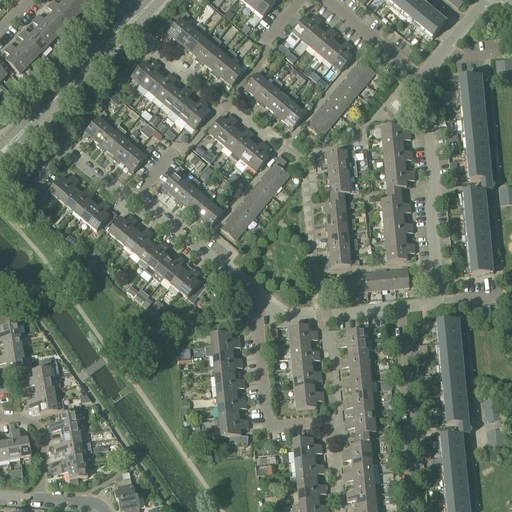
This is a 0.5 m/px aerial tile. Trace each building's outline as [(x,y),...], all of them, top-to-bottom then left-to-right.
[(65,0),(67,1),(63,5),(76,18),(84,11),(72,0),(65,0)] [(72,0),(84,11),(91,3),(87,0),(72,0)] [(251,0),(246,6),(254,13),(264,0),(251,0)] [(264,0),(254,13),(262,19),(275,5),(270,1),(270,0),(264,0)] [(381,0),(432,41),(444,26),(440,23),(445,16),(438,10),(433,17),(424,9),(429,3),(425,0),(419,0),(416,4),(412,0),(381,0)] [(444,0),(457,10),(465,0),(444,0)] [(53,3),(49,6),(69,26),(76,18),(63,5),(59,9),(53,3)] [(52,15),(48,19),(62,33),(69,26),(49,6),(46,9),(52,15)] [(233,17),(228,13),(224,18),(229,22),(233,17)] [(38,17),(35,21),(55,40),(62,33),(48,19),(45,23),(38,17)] [(308,24),(304,20),(291,35),(288,39),(296,46),(300,42),(318,20),(314,17),(308,24)] [(256,31),(262,23),(256,19),(250,27),(256,31)] [(318,20),(300,42),(307,48),(320,33),(316,30),(321,23),(318,20)] [(38,30),(34,34),(48,47),(55,40),(35,21),(32,24),(38,30)] [(179,22),(167,36),(166,38),(169,42),(171,40),(176,43),(188,29),(179,22)] [(188,29),(176,43),(180,47),(178,49),(182,52),(201,28),(198,25),(192,32),(188,29)] [(245,27),(241,32),(246,36),(250,31),(245,27)] [(201,28),(182,52),(185,55),(187,53),(191,56),(203,42),(200,38),(205,31),(201,28)] [(320,33),(307,48),(315,55),(333,33),(330,30),(324,37),(320,33)] [(24,32),(21,35),(41,55),(48,47),(34,34),(30,38),(24,32)] [(333,33),(315,55),(323,61),(336,46),(331,43),(337,36),(333,33)] [(24,45),(20,49),(34,62),(41,55),(21,35),(18,39),(24,45)] [(203,42),(191,56),(195,60),(194,62),(197,65),(217,41),(213,38),(208,45),(203,42)] [(217,41),(197,65),(201,68),(203,66),(207,69),(219,55),(215,51),(221,45),(217,41)] [(336,46),(323,61),(331,68),(349,46),(345,43),(340,50),(336,46)] [(349,46),(331,68),(339,75),(352,60),(347,56),(352,49),(349,46)] [(10,47),(6,50),(27,69),(34,62),(20,49),(16,53),(10,47)] [(281,48),(277,52),(285,59),(289,54),(281,48)] [(27,69),(6,50),(3,53),(10,59),(5,64),(19,77),(27,69)] [(219,55),(207,69),(211,73),(210,75),(213,78),(233,54),(229,51),(223,58),(219,55)] [(233,54),(213,78),(217,81),(218,79),(223,82),(235,68),(230,64),(236,57),(233,54)] [(131,80),(139,87),(157,66),(153,63),(148,69),(143,66),(131,80)] [(497,84),(511,82),(511,68),(511,63),(495,64),(497,84)] [(354,68),(350,73),(365,86),(374,75),(361,64),(356,70),(354,68)] [(157,66),(139,87),(147,94),(159,79),(155,75),(161,69),(157,66)] [(235,68),(223,82),(227,86),(225,88),(229,91),(243,75),(235,68)] [(299,75),(293,70),(290,74),(295,79),(299,75)] [(347,80),(343,86),(356,97),(365,86),(350,73),(345,78),(347,80)] [(308,80),(310,82),(315,86),(320,80),(312,74),(308,80)] [(159,79),(147,94),(155,100),(173,79),(169,76),(163,82),(159,79)] [(256,77),(244,91),(242,94),(247,97),(249,95),(253,98),(265,84),(256,77)] [(173,79),(155,100),(163,107),(175,92),(170,88),(176,82),(173,79)] [(459,81),(461,101),(469,184),(480,183),(481,193),(462,195),(471,277),(490,276),(489,270),(498,269),(497,260),(488,260),(487,249),(496,248),(495,239),(486,240),(485,229),(494,228),(493,223),(493,219),(484,220),(483,209),(492,208),(490,192),(492,192),(493,191),(494,191),(494,190),(494,189),(493,188),(492,187),(491,187),(489,187),(488,176),(496,175),(496,166),(487,167),(486,156),(494,155),(494,145),(485,146),(484,135),(492,134),(491,125),(483,126),(482,115),(490,114),(489,105),(481,106),(480,94),(488,94),(487,84),(479,85),(478,79),(459,81)] [(265,84),(253,98),(257,102),(255,104),(259,107),(278,83),(275,80),(269,87),(265,84)] [(278,83),(259,107),(262,110),(264,108),(268,111),(280,97),(276,93),(282,87),(278,83)] [(336,90),(332,95),(347,107),(356,97),(343,86),(338,91),(336,90)] [(175,92),(163,107),(170,113),(188,92),(185,89),(179,96),(175,92)] [(188,92),(170,113),(178,120),(190,105),(186,101),(192,95),(188,92)] [(280,97),(268,111),(273,115),(271,117),(274,120),(294,96),(291,93),(285,100),(280,97)] [(329,102),(325,107),(338,118),(347,107),(332,95),(327,100),(329,102)] [(119,99),(124,104),(127,100),(122,96),(119,99)] [(294,96),(274,120),(278,123),(280,121),(284,124),(296,110),(292,106),(298,99),(294,96)] [(190,105),(178,120),(186,126),(204,105),(200,102),(195,109),(190,105)] [(204,105),(186,126),(194,133),(206,119),(202,114),(207,108),(204,105)] [(318,111),(314,116),(329,129),(338,118),(325,107),(320,113),(318,111)] [(301,114),(296,110),(284,124),(288,128),(287,130),(291,133),(304,117),(306,115),(302,112),(301,114)] [(329,129),(314,116),(310,121),(312,123),(307,129),(320,140),(329,129)] [(149,123),(154,128),(159,121),(154,117),(149,123)] [(208,135),(216,142),(234,121),(230,118),(225,125),(220,121),(208,135)] [(97,121),(85,135),(83,137),(87,141),(89,139),(93,142),(105,128),(97,121)] [(234,121),(216,142),(224,149),(236,134),(232,131),(238,124),(234,121)] [(105,128),(93,142),(98,146),(96,148),(99,151),(119,127),(115,124),(109,131),(105,128)] [(156,130),(162,136),(167,130),(161,125),(156,130)] [(119,127),(99,151),(103,154),(105,152),(109,155),(121,141),(117,137),(122,130),(119,127)] [(381,129),(382,140),(409,137),(409,133),(400,134),(399,128),(381,129)] [(236,134),(224,149),(232,155),(250,134),(246,131),(240,138),(236,134)] [(164,137),(171,143),(175,139),(168,132),(164,137)] [(250,134),(232,155),(240,162),(252,147),(248,143),(253,137),(250,134)] [(121,141),(109,155),(113,159),(111,161),(115,164),(135,140),(131,137),(125,144),(121,141)] [(409,137),(382,140),(383,150),(402,149),(401,143),(410,142),(409,137)] [(135,140),(115,164),(119,167),(120,165),(125,168),(137,154),(132,150),(138,143),(135,140)] [(252,147),(240,162),(248,169),(266,147),(262,144),(256,151),(252,147)] [(266,147),(248,169),(256,175),(268,161),(263,157),(269,150),(266,147)] [(194,153),(201,159),(205,154),(198,148),(194,153)] [(402,149),(383,150),(384,161),(411,158),(411,153),(402,154),(402,149)] [(204,162),(209,166),(217,158),(211,153),(204,162)] [(137,154),(125,168),(129,172),(127,174),(131,177),(145,161),(137,154)] [(345,154),(326,155),(323,156),(324,161),(326,161),(327,166),(346,164),(345,154)] [(278,158),(275,162),(282,167),(285,164),(278,158)] [(411,158),(384,161),(385,171),(404,169),(403,163),(412,162),(411,158)] [(194,170),(199,174),(205,167),(200,163),(194,170)] [(325,172),(325,177),(356,174),(356,169),(347,170),(346,164),(327,166),(328,172),(325,172)] [(268,171),(264,176),(279,189),(288,179),(289,178),(275,167),(270,173),(268,171)] [(204,174),(209,178),(213,173),(208,169),(204,174)] [(404,169),(385,171),(386,181),(413,178),(413,174),(404,175),(404,169)] [(356,174),(325,177),(326,181),(329,181),(329,187),(348,185),(347,180),(357,179),(356,174)] [(174,176),(162,191),(160,192),(164,196),(166,194),(170,197),(182,183),(174,176)] [(232,176),(228,181),(233,185),(237,180),(232,176)] [(261,183),(256,188),(270,200),(279,189),(264,176),(260,182),(261,183)] [(49,195),(57,202),(75,181),(71,178),(66,184),(61,180),(49,195)] [(413,178),(386,181),(387,191),(399,190),(406,190),(405,184),(414,183),(413,178)] [(182,183),(170,197),(174,201),(173,203),(176,206),(196,182),(192,179),(186,186),(182,183)] [(75,181),(57,202),(65,208),(77,194),(73,190),(78,183),(75,181)] [(196,182),(176,206),(180,209),(181,207),(186,210),(198,196),(194,192),(199,185),(196,182)] [(327,197),(342,196),(349,195),(348,185),(329,187),(330,192),(327,192),(327,197)] [(250,193),(246,198),(262,211),(270,200),(256,188),(252,194),(250,193)] [(399,190),(387,191),(387,198),(388,201),(400,200),(400,197),(399,190)] [(500,208),(511,206),(511,190),(498,192),(500,208)] [(77,194),(65,208),(73,215),(91,194),(87,191),(81,197),(77,194)] [(198,196),(186,210),(190,214),(188,216),(192,219),(212,195),(208,192),(202,199),(198,196)] [(91,194),(73,215),(80,222),(93,207),(89,203),(94,197),(91,194)] [(212,195),(192,219),(195,222),(197,220),(202,224),(214,209),(209,205),(215,198),(212,195)] [(343,201),(342,196),(327,197),(328,202),(328,207),(343,206),(343,201)] [(244,204),(239,210),(253,222),(262,211),(246,198),(242,203),(244,204)] [(400,200),(388,201),(381,202),(382,213),(410,210),(409,206),(401,207),(400,200)] [(93,207),(80,222),(88,228),(106,206),(103,204),(97,210),(93,207)] [(106,206),(88,228),(97,235),(102,228),(105,231),(111,225),(107,222),(109,220),(104,216),(110,209),(106,206)] [(344,217),(343,206),(328,207),(322,208),(322,213),(325,213),(326,218),(344,217)] [(214,209),(202,224),(206,227),(204,229),(208,232),(222,216),(214,209)] [(232,214),(228,219),(244,232),(253,222),(239,210),(234,216),(232,214)] [(410,210),(382,213),(383,223),(402,221),(401,216),(410,215),(410,210)] [(323,224),(324,229),(355,226),(354,222),(345,223),(344,217),(326,218),(326,224),(323,224)] [(108,235),(116,242),(134,221),(130,218),(125,225),(120,221),(108,235)] [(244,232),(228,219),(224,225),(226,226),(221,232),(235,243),(244,232)] [(134,221),(116,242),(124,249),(136,234),(132,231),(137,224),(134,221)] [(402,221),(383,223),(384,233),(412,231),(411,226),(402,227),(402,221)] [(355,226),(324,229),(324,233),(327,233),(328,239),(346,237),(346,232),(355,231),(355,226)] [(136,234),(124,249),(132,255),(149,234),(146,231),(140,238),(136,234)] [(412,231),(384,233),(385,243),(404,241),(403,236),(412,235),(412,231)] [(149,234),(132,255),(139,262),(152,247),(148,244),(153,237),(149,234)] [(325,245),(326,249),(356,246),(356,242),(347,243),(346,237),(328,239),(328,244),(325,245)] [(404,241),(385,243),(386,254),(414,251),(413,246),(404,247),(404,241)] [(82,249),(75,244),(71,249),(77,254),(82,249)] [(152,247),(139,262),(140,262),(137,266),(144,272),(165,247),(161,244),(156,250),(152,247)] [(356,246),(326,249),(326,254),(329,254),(330,259),(348,257),(348,252),(357,251),(356,246)] [(165,247),(144,272),(144,273),(151,279),(167,260),(163,257),(169,250),(165,247)] [(414,251),(386,254),(387,264),(406,262),(405,257),(414,256),(414,251)] [(91,256),(96,261),(100,257),(95,252),(91,256)] [(167,260),(151,279),(159,286),(163,281),(181,260),(177,257),(172,264),(167,260)] [(348,257),(330,259),(330,265),(327,265),(328,270),(349,268),(348,257)] [(88,264),(93,268),(97,263),(92,259),(88,264)] [(181,260),(163,281),(171,288),(183,273),(179,270),(184,263),(181,260)] [(183,273),(171,288),(179,294),(196,273),(193,270),(187,277),(183,273)] [(400,273),(392,273),(394,291),(408,290),(407,270),(400,270),(400,273)] [(272,284),(276,279),(268,272),(263,277),(272,284)] [(372,275),(365,276),(366,294),(380,292),(378,272),(372,273),(372,275)] [(385,272),(378,272),(380,292),(394,291),(392,273),(385,274),(385,272)] [(196,273),(179,294),(187,301),(188,301),(193,305),(206,289),(201,285),(199,287),(194,283),(200,276),(196,273)] [(357,274),(350,275),(352,295),(366,294),(365,276),(357,277),(357,274)] [(352,295),(350,275),(344,276),(344,278),(336,279),(338,297),(352,295)] [(145,303),(137,296),(134,300),(142,307),(145,303)] [(146,311),(151,305),(147,301),(145,303),(142,307),(146,311)] [(153,309),(150,314),(155,318),(158,314),(153,309)] [(465,338),(465,329),(456,329),(455,323),(436,325),(446,428),(458,427),(458,432),(459,437),(440,439),(447,511),(475,511),(474,504),(466,505),(464,493),(473,493),(472,483),(463,484),(462,473),(471,472),(470,463),(461,464),(460,453),(469,452),(468,443),(467,437),(469,437),(470,436),(471,436),(471,435),(471,434),(471,433),(470,432),(469,431),(467,432),(467,431),(466,420),(473,419),(472,410),(464,411),(463,400),(472,399),(471,390),(462,390),(461,379),(469,378),(469,369),(460,370),(459,359),(468,358),(467,349),(458,350),(457,339),(465,338)] [(0,341),(1,341),(19,338),(18,327),(0,329),(0,334),(0,336),(0,341)] [(288,330),(289,341),(317,338),(316,333),(307,334),(307,328),(288,330)] [(337,341),(338,346),(365,343),(364,332),(346,334),(346,340),(337,341)] [(210,337),(212,348),(239,346),(239,341),(230,342),(229,336),(210,337)] [(19,338),(1,341),(3,351),(21,348),(19,338)] [(317,338),(289,341),(290,351),(309,349),(308,343),(317,343),(317,338)] [(365,343),(338,346),(338,350),(347,349),(348,355),(366,353),(365,343)] [(239,346),(212,348),(213,358),(232,356),(231,351),(240,350),(239,346)] [(21,348),(3,351),(5,362),(23,359),(21,348)] [(309,349),(290,351),(291,361),(319,358),(318,354),(310,354),(309,349)] [(339,361),(340,366),(368,363),(366,353),(348,355),(348,360),(339,361)] [(232,356),(213,358),(214,369),(241,366),(241,361),(232,362),(232,356)] [(23,359),(5,362),(7,373),(25,370),(32,368),(30,358),(23,359)] [(319,358),(291,361),(292,371),(311,369),(310,364),(319,363),(319,358)] [(368,363),(340,366),(340,371),(349,370),(350,375),(369,373),(368,363)] [(241,366),(214,369),(215,379),(234,377),(233,372),(242,371),(241,366)] [(311,369),(292,371),(293,381),(321,379),(320,374),(311,375),(311,369)] [(31,373),(33,384),(52,381),(50,370),(31,373)] [(341,382),(342,386),(370,384),(369,373),(350,375),(350,381),(341,382)] [(234,377),(215,379),(216,389),(243,386),(243,381),(234,382),(234,377)] [(321,379),(293,381),(294,391),(313,390),(312,384),(321,383),(321,379)] [(52,381),(33,384),(35,395),(53,392),(60,391),(58,380),(52,381)] [(370,384),(342,386),(342,391),(351,390),(352,396),(371,394),(370,384)] [(243,386),(216,389),(217,399),(236,397),(235,392),(244,391),(243,386)] [(313,390),(294,391),(295,402),(323,399),(322,394),(314,395),(313,390)] [(53,392),(35,395),(37,405),(55,402),(53,392)] [(343,402),(344,407),(372,404),(371,394),(352,396),(352,401),(343,402)] [(236,397),(217,399),(218,409),(246,407),(245,402),(236,402),(236,397)] [(323,399),(295,402),(296,412),(315,410),(314,404),(323,403),(323,399)] [(55,402),(37,405),(39,417),(64,412),(62,401),(55,402)] [(485,423),(501,421),(499,402),(483,403),(485,423)] [(372,404),(344,407),(344,411),(353,411),(354,416),(373,414),(372,404)] [(181,405),(182,414),(190,413),(189,405),(181,405)] [(246,407),(218,409),(219,419),(238,417),(237,412),(246,411),(246,407)] [(58,418),(60,429),(78,426),(85,424),(83,413),(58,418)] [(345,423),(346,427),(374,424),(373,414),(354,416),(354,422),(345,423)] [(214,420),(215,430),(248,427),(247,422),(238,423),(238,417),(219,419),(219,420),(214,420)] [(375,435),(374,424),(346,427),(346,432),(355,431),(356,437),(368,436),(375,435)] [(78,426),(60,429),(61,439),(86,435),(85,426),(78,427),(78,426)] [(248,427),(215,430),(216,441),(230,439),(229,446),(247,448),(248,439),(240,438),(239,432),(248,431),(248,427)] [(189,442),(190,442),(197,441),(196,433),(188,434),(189,441),(189,442)] [(488,451),(504,449),(502,433),(486,435),(488,451)] [(86,435),(61,439),(63,450),(81,447),(81,446),(88,445),(86,435)] [(368,441),(368,436),(356,437),(356,442),(357,447),(369,446),(368,441)] [(27,440),(16,442),(19,460),(30,459),(27,440)] [(292,443),(294,454),(321,451),(321,447),(312,447),(311,441),(292,443)] [(16,442),(5,444),(8,462),(19,460),(16,442)] [(5,444),(0,444),(0,463),(8,462),(5,444)] [(369,446),(357,447),(350,447),(351,454),(342,455),(342,459),(370,456),(369,446)] [(81,447),(63,450),(65,461),(83,458),(81,447)] [(321,451),(294,454),(295,464),(314,463),(313,457),(322,456),(321,451)] [(370,456),(342,459),(343,464),(352,463),(352,468),(371,466),(370,456)] [(83,458),(65,461),(67,471),(85,468),(83,458)] [(314,463),(295,464),(296,475),(323,472),(323,467),(314,468),(314,463)] [(344,475),(344,479),(372,477),(371,466),(352,468),(353,474),(344,475)] [(85,468),(67,471),(68,482),(87,479),(85,468)] [(268,477),(275,476),(274,468),(267,469),(268,477)] [(323,472),(296,475),(297,485),(316,483),(315,477),(324,476),(323,472)] [(372,477),(344,479),(345,484),(354,483),(354,489),(373,487),(372,477)] [(117,505),(117,504),(135,501),(132,490),(131,490),(129,481),(115,484),(117,493),(113,493),(115,505),(117,505)] [(316,483),(297,485),(298,495),(325,492),(325,487),(316,488),(316,483)] [(346,495),(346,500),(374,497),(373,487),(354,489),(355,494),(346,495)] [(325,492),(298,495),(298,505),(318,503),(317,498),(326,497),(325,492)] [(374,497),(346,500),(347,505),(356,504),(356,509),(375,507),(374,497)] [(117,504),(117,505),(118,511),(138,511),(136,500),(135,501),(117,504)] [(318,503),(298,505),(299,511),(327,511),(327,508),(318,508),(318,503)]
